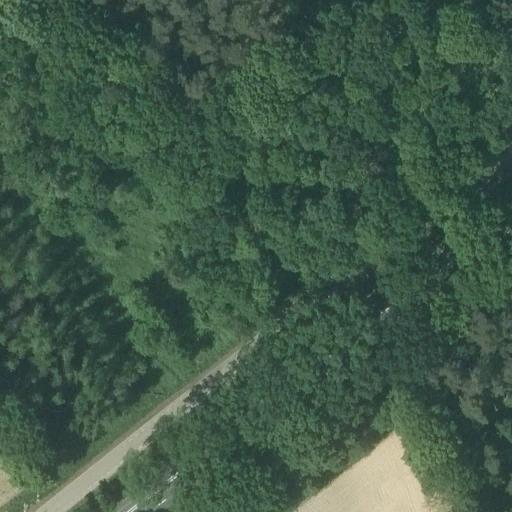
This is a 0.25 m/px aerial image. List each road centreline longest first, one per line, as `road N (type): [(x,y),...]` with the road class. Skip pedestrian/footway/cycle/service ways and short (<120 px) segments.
road 1 (unclassified): [(46,511),(511,143)]
road 2 (primary): [(119,511),(511,211)]
